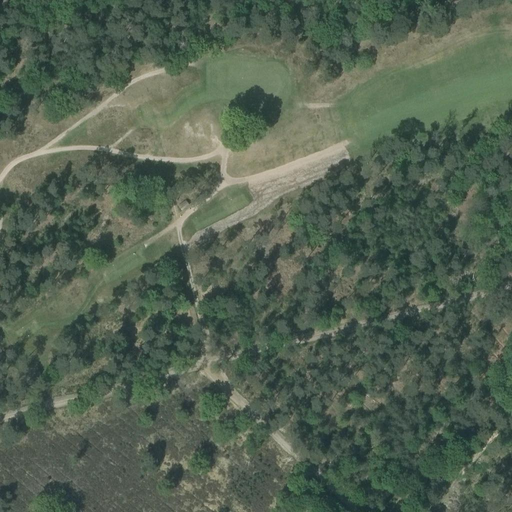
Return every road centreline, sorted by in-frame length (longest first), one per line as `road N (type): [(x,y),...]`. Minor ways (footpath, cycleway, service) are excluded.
road 1 (track): [(0,178),(23,156),(85,144),(148,162),(167,185),(208,371),(351,511)]
road 2 (track): [(0,419),(208,371),(511,284)]
road 3 (track): [(491,289),(497,128),(511,122)]
